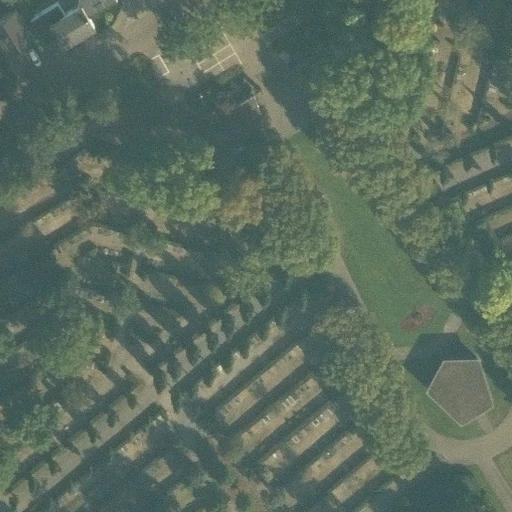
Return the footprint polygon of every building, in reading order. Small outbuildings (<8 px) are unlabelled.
[(58,2),(30,19),(44,42),(57,35),(63,45),(94,25),(89,16),(115,0),(79,0),(79,1),(80,4),(65,14),(58,2)] [(30,60),(21,46),(18,41),(29,34),(32,39),(33,38),(15,9),(0,18),(0,65),(6,75),(30,60)] [(288,66),(287,67),(290,70),(283,74),(284,75),(290,71),(304,86),(329,71),(319,54),(320,53),(320,52),(291,69),(288,66)] [(223,112),(225,111),(236,128),(261,113),(253,94),(260,90),(259,89),(253,93),(251,89),(250,90),(252,93),(223,111),(223,112)] [(461,418),(489,401),(477,358),(451,359),(441,366),(429,388),(461,418)]
